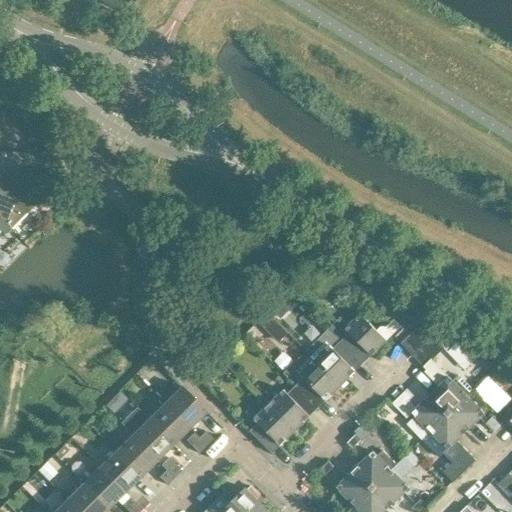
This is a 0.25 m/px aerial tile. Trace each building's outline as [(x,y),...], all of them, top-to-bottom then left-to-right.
[(0,218),(11,229),(36,204),(4,171),(0,174),(0,218)] [(58,172),(47,172),(47,183),(58,183),(58,172)] [(0,230),(0,231),(5,235),(11,229),(0,218),(0,230)] [(304,346),(270,312),(253,329),(288,362),(304,346)] [(329,329),(363,364),(386,341),(390,337),(401,327),(394,320),(386,327),(380,327),(377,331),(360,314),(348,326),(340,318),(329,329)] [(401,343),(413,356),(432,337),(436,333),(432,337),(428,340),(425,337),(417,328),(408,337),(401,343)] [(306,352),(340,386),(363,364),(329,329),(321,337),(306,352)] [(436,333),(432,337),(413,356),(426,370),(424,372),(439,387),(430,395),(448,413),(472,390),(472,389),(471,390),(458,376),(453,382),(448,377),(432,360),(443,349),(448,353),(452,349),(454,344),(442,337),(436,333)] [(283,374),(295,386),(318,409),(340,386),(306,352),(283,374)] [(500,413),(511,399),(511,396),(488,375),(475,390),(500,413)] [(284,390),(269,405),(295,431),(318,409),(295,386),(287,394),(284,390)] [(162,397),(160,399),(189,428),(205,412),(181,387),(166,401),(162,397)] [(393,403),(392,404),(407,419),(412,413),(415,416),(407,424),(422,440),(430,432),(430,431),(448,413),(430,395),(417,408),(409,401),(414,396),(407,389),(393,403)] [(472,390),(448,413),(466,432),(480,418),(484,414),(481,410),(487,404),(473,390),(472,390)] [(148,419),(172,445),(189,428),(160,399),(157,402),(161,406),(148,419)] [(249,431),(272,454),(295,431),(269,405),(254,419),(258,423),(249,431)] [(119,423),(127,431),(156,461),(172,445),(148,419),(135,407),(119,423)] [(466,432),(448,413),(430,431),(430,432),(447,449),(442,453),(452,463),(443,472),(453,483),(476,460),(473,458),(457,441),(466,432)] [(492,416),(486,422),(495,431),(501,425),(492,416)] [(115,451),(140,477),(156,461),(127,431),(125,434),(129,438),(115,451)] [(203,449),(213,439),(205,432),(198,439),(195,441),(203,449)] [(198,454),(203,449),(195,441),(198,439),(193,433),(186,441),(198,454)] [(356,434),(347,443),(352,449),(361,440),(356,434)] [(95,463),(123,493),(140,477),(115,451),(101,465),(97,461),(95,463)] [(372,488),(397,464),(396,464),(382,451),(377,456),(373,452),(354,470),(372,488)] [(176,475),(181,471),(168,458),(161,466),(166,471),(169,468),(176,475)] [(328,461),(319,470),(325,476),(334,467),(328,461)] [(47,462),(38,471),(48,481),(57,472),(47,462)] [(97,470),(82,484),(107,509),(123,493),(95,463),(92,466),(97,470)] [(397,465),(397,464),(372,488),(390,506),(409,488),(391,470),(397,465)] [(166,485),(176,475),(169,468),(166,471),(159,478),(166,485)] [(354,506),(372,488),(354,470),(336,488),(354,506)] [(499,484),(498,484),(511,497),(511,476),(509,473),(499,484)] [(62,495),(78,511),(103,511),(107,509),(82,484),(69,497),(64,493),(62,495)] [(253,511),(261,505),(256,500),(260,496),(251,487),(247,491),(245,489),(230,503),(222,495),(204,511),(253,511)] [(360,511),(384,511),(390,506),(372,488),(354,506),(360,511)] [(64,502),(53,511),(78,511),(62,495),(60,498),(64,502)] [(136,511),(139,511),(148,503),(140,496),(134,502),(131,505),(136,511)] [(127,511),(136,511),(131,505),(134,502),(129,497),(121,505),(127,511)] [(420,499),(411,508),(414,511),(418,511),(425,505),(426,505),(420,499)]
